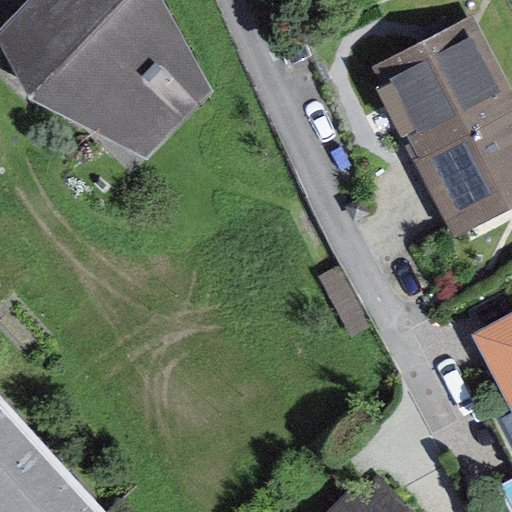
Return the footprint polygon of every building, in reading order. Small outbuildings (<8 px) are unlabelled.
[(30,0),(0,33),(0,57),(29,102),(142,162),(212,86),(159,0),(30,0)] [(511,209),(511,91),(473,12),(367,64),(454,238),(511,209)] [(511,314),(469,337),(511,415),(511,414),(511,314)] [(98,511),(0,409),(0,511),(98,511)] [(410,511),(377,479),(354,502),(347,495),(330,511),(410,511)]
